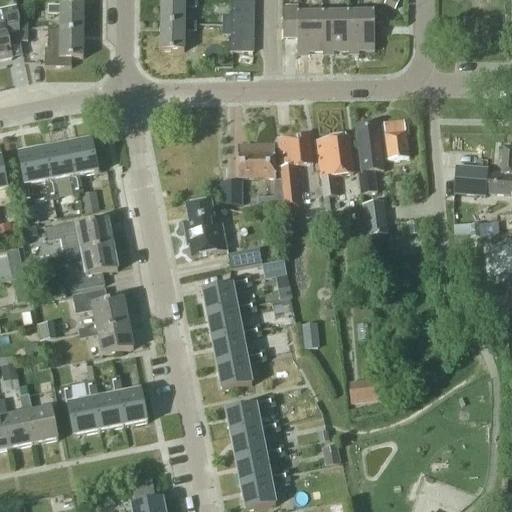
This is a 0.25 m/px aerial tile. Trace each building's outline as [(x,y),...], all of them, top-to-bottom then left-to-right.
[(177,0),(160,0),(160,27),(183,27),(184,24),(184,10),(196,10),(196,1),(184,1),(184,0),(177,0)] [(399,2),(394,0),(386,0),(383,7),(394,12),(399,2)] [(230,17),(230,18),(253,18),(254,6),(231,6),(230,17)] [(61,16),(61,31),(84,31),(84,7),(61,7),(61,8),(49,8),(49,16),(61,16)] [(0,63),(12,61),(8,39),(18,37),(17,45),(25,45),(26,23),(20,23),(17,9),(2,12),(0,12),(0,63)] [(298,56),(325,55),(324,15),(299,16),(299,11),(283,11),(284,40),(298,40),(298,56)] [(325,55),(351,54),(349,14),(324,15),(325,55)] [(349,14),(351,54),(375,54),(374,14),(349,14)] [(221,17),(221,27),(230,27),(230,18),(230,17),(221,17)] [(230,27),(230,30),(253,30),(253,18),(230,18),(230,27)] [(160,27),(159,53),(183,54),(183,33),(195,34),(195,24),(184,24),(183,27),(160,27)] [(221,27),(221,38),(230,38),(230,30),(230,27),(221,27)] [(230,38),(230,42),(253,43),(253,30),(230,30),(230,38)] [(84,60),(84,31),(61,31),(49,31),(48,51),(45,51),(45,69),(71,69),(71,60),(84,60)] [(230,42),(230,54),(253,55),(253,43),(230,42)] [(389,163),(408,160),(403,123),(385,125),(389,163)] [(376,127),(357,129),(355,129),(360,174),(358,174),(360,197),(375,196),(373,173),(381,172),(376,127)] [(324,213),(330,212),(328,200),(338,198),(335,179),(352,176),(347,137),(314,142),(324,213)] [(277,142),(282,182),(281,182),(284,212),(299,211),(294,170),(312,168),(308,138),(277,142)] [(73,179),(70,180),(74,198),(82,196),(78,178),(98,175),(92,144),(67,148),(73,179)] [(237,181),(275,181),(275,147),(237,147),(237,181)] [(54,183),(70,180),(73,179),(67,148),(43,153),(49,184),(46,185),(49,202),(57,200),(54,183)] [(511,197),(511,149),(504,149),(502,175),(488,174),(486,196),(511,197)] [(49,184),(43,153),(18,158),(23,185),(21,186),(24,205),(33,203),(30,188),(46,185),(49,184)] [(220,185),(220,209),(240,209),(240,185),(220,185)] [(321,197),(312,198),(313,210),(322,209),(321,197)] [(191,260),(227,254),(222,228),(215,229),(211,204),(185,209),(188,226),(182,227),(187,249),(189,248),(191,260)] [(83,208),(84,217),(100,214),(98,205),(83,208)] [(361,208),(365,240),(387,237),(383,205),(361,208)] [(82,254),(112,247),(107,223),(77,229),(76,226),(45,232),(48,246),(61,243),(63,256),(82,252),(82,254)] [(0,228),(0,244),(12,242),(9,226),(0,228)] [(478,226),(453,228),(453,237),(469,236),(469,240),(479,239),(478,226)] [(34,230),(19,233),(21,241),(35,238),(34,230)] [(117,272),(112,247),(82,254),(82,252),(63,256),(65,264),(83,260),(86,278),(68,282),(71,295),(103,288),(101,276),(117,272)] [(258,252),(227,258),(230,273),(261,267),(258,252)] [(8,258),(11,278),(28,275),(24,255),(8,258)] [(237,313),(236,308),(232,292),(251,288),(249,279),(230,282),(231,288),(203,293),(208,318),(237,313)] [(94,314),(97,329),(97,333),(128,327),(123,302),(107,305),(104,293),(72,299),(76,318),(94,314)] [(253,304),(236,308),(237,313),(208,318),(212,343),(242,338),(241,332),(238,316),(255,313),(253,304)] [(316,326),(301,327),(304,351),(319,350),(316,326)] [(97,333),(97,329),(79,333),(80,342),(98,338),(102,358),(133,352),(128,327),(97,333)] [(258,329),(241,332),(242,338),(212,343),(217,368),(247,363),(246,357),(243,341),(260,338),(258,329)] [(24,347),(26,361),(39,359),(37,345),(24,347)] [(263,354),(246,357),(247,363),(217,368),(222,393),(252,388),(248,366),(265,363),(263,354)] [(0,368),(0,371),(3,385),(17,383),(13,366),(0,368)] [(110,381),(113,399),(117,399),(123,429),(147,424),(141,394),(122,398),(118,380),(110,381)] [(348,385),(351,407),(380,404),(377,382),(348,385)] [(86,386),(89,404),(92,403),(98,434),(123,429),(117,399),(113,399),(98,402),(94,385),(86,386)] [(92,403),(89,404),(73,407),(70,389),(61,391),(64,409),(67,408),(73,439),(98,434),(92,403)] [(20,399),(23,416),(27,415),(33,447),(58,442),(52,410),(32,414),(29,397),(20,399)] [(260,433),(260,428),(256,412),(273,409),(272,400),(254,404),(254,408),(226,413),(231,439),(260,433)] [(27,415),(23,416),(8,419),(4,402),(0,402),(0,420),(2,420),(8,452),(33,447),(27,415)] [(0,453),(8,452),(2,420),(0,420),(0,453)] [(260,433),(231,439),(236,464),(266,458),(265,453),(261,436),(278,433),(277,425),(260,428),(260,433)] [(271,483),(270,478),(266,461),(284,458),(282,449),(265,453),(266,458),(236,464),(241,489),(271,483)] [(321,452),(325,470),(340,467),(336,449),(321,452)] [(287,475),(270,478),(271,483),(241,489),(245,511),(254,511),(276,508),(272,486),(289,483),(287,475)] [(151,480),(130,484),(134,503),(154,499),(151,480)] [(164,511),(163,501),(131,507),(132,511),(164,511)]
